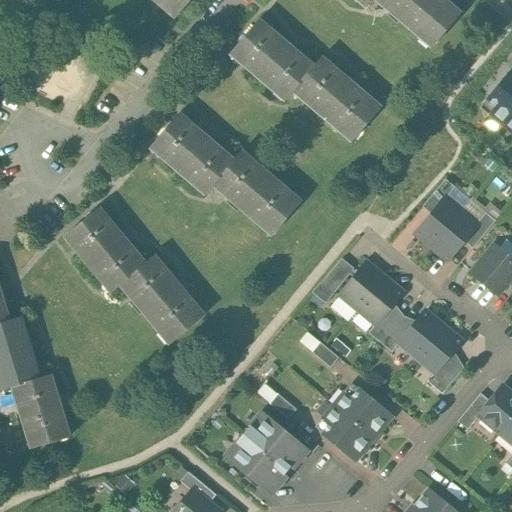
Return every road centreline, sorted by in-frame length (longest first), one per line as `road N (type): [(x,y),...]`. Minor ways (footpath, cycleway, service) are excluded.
road 1 (residential): [(318,511),(354,508),(383,490),(511,351)]
road 2 (residential): [(220,0),(60,178)]
road 3 (residential): [(511,349),(367,237)]
